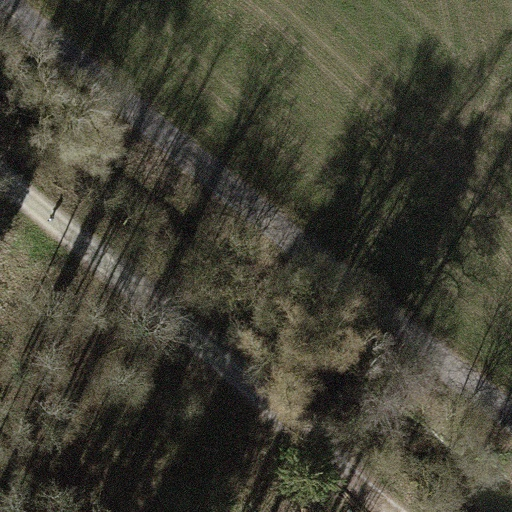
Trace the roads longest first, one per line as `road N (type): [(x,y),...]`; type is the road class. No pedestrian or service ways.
road 1 (track): [(511,422),(0,1)]
road 2 (track): [(0,187),(384,511)]
